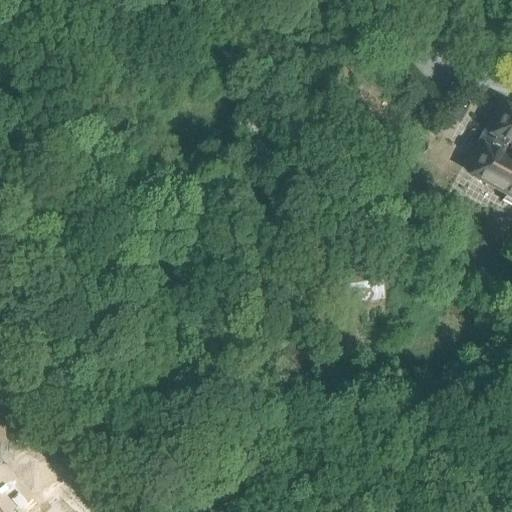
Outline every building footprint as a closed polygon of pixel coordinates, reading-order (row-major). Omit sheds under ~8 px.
[(511,114),(508,112),(494,137),(490,135),(482,150),(486,152),(483,157),(481,157),(478,159),(476,160),(474,162),(473,164),(473,167),(473,169),(473,172),(475,173),(472,178),(507,198),(504,202),(508,207),(511,209),(511,114)] [(158,168),(167,161),(153,145),(144,153),(158,168)] [(386,199),(403,209),(413,191),(396,182),(386,199)] [(380,298),(377,269),(344,273),(343,260),(330,262),(332,275),(333,275),(336,303),(380,298)] [(30,461),(13,476),(23,488),(40,472),(30,461)] [(41,475),(35,480),(52,498),(57,492),(41,475)]
